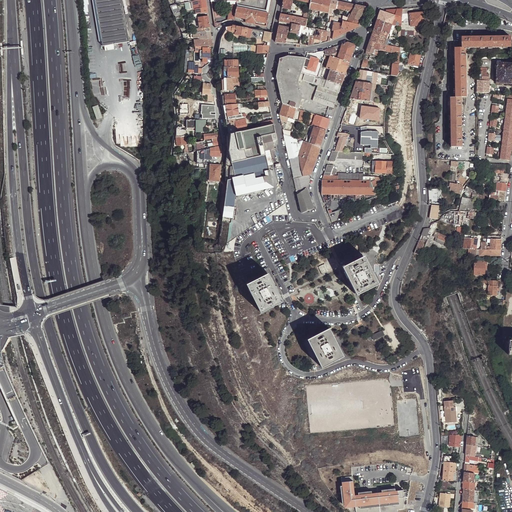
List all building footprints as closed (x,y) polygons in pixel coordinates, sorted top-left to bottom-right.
[(102,41),(94,0),(92,0),(99,42),(102,41)] [(94,0),(102,41),(102,46),(129,42),(122,0),(94,0)] [(196,9),(197,14),(205,13),(207,13),(205,0),(194,0),(193,0),(194,9),(196,9)] [(283,0),(282,8),(291,10),(293,0),(283,0)] [(317,11),(320,11),(322,0),(310,0),(310,3),(309,9),(317,11)] [(322,0),(320,11),(328,13),(329,9),(329,7),(330,0),(322,0)] [(353,12),(356,5),(337,1),(336,8),(345,10),(347,11),(353,12)] [(235,17),(237,7),(237,5),(235,5),(233,5),(231,6),(228,18),(228,20),(234,20),(235,17)] [(269,13),(269,12),(266,11),(266,10),(237,5),(237,7),(269,13)] [(357,24),(366,7),(356,5),(353,12),(350,16),(348,19),(347,22),(357,24)] [(267,23),(269,13),(237,7),(235,17),(246,19),(245,22),(255,24),(255,21),(267,23)] [(395,15),(392,25),(397,27),(401,28),(402,23),(402,15),(403,9),(397,9),(395,15)] [(380,10),(377,20),(392,25),(395,15),(386,12),(380,10)] [(409,14),(410,23),(411,26),(413,26),(424,25),(424,21),(423,12),(409,14)] [(306,27),(307,23),(307,19),(303,18),(281,14),(279,22),(290,24),(303,26),(306,27)] [(408,14),(402,15),(402,23),(410,23),(409,14),(408,14)] [(199,28),(209,26),(208,16),(198,18),(199,27),(199,28)] [(224,22),(228,20),(228,18),(216,19),(216,21),(214,21),(215,27),(218,27),(220,25),(224,22)] [(392,25),(377,20),(374,29),(387,34),(388,34),(392,25)] [(359,26),(360,25),(357,24),(347,22),(343,21),(342,24),(334,23),(332,31),(334,31),(333,40),(359,26)] [(301,35),(301,34),(303,26),(290,24),(289,28),(288,32),(291,33),(291,34),(297,35),(298,34),(301,35)] [(237,26),(236,32),(236,34),(246,35),(246,36),(248,28),(237,26)] [(275,42),(285,43),(287,34),(288,32),(289,28),(278,26),(275,42)] [(301,34),(310,36),(311,30),(312,28),(306,27),(303,26),(301,34)] [(326,35),(327,31),(326,31),(317,29),(315,37),(315,39),(325,41),(326,35)] [(387,34),(374,29),(371,35),(369,41),(383,45),(384,43),(387,35),(387,34)] [(272,32),(264,31),(262,41),(270,43),(272,32)] [(461,47),(465,47),(511,47),(510,36),(498,37),(484,37),(461,37),(461,47)] [(383,45),(369,41),(366,52),(373,53),(374,49),(375,49),(385,51),(386,45),(383,45)] [(337,59),(349,63),(355,45),(348,42),(342,45),(340,51),(339,52),(337,59)] [(325,51),(326,54),(326,55),(328,55),(330,56),(335,58),(337,52),(336,50),(335,47),(325,51)] [(466,97),(465,47),(461,47),(455,48),(455,60),(455,83),(455,97),(461,97),(466,97)] [(418,66),(421,55),(410,53),(408,64),(418,66)] [(276,78),(278,89),(302,97),(298,81),(301,73),(302,73),(306,58),(304,58),(288,56),(280,57),(276,78)] [(326,68),(330,69),(345,74),(349,63),(337,59),(335,58),(330,56),(326,68)] [(511,84),(511,81),(511,63),(497,63),(495,83),(511,84)] [(227,67),(227,76),(238,76),(238,67),(227,67)] [(330,69),(326,80),(341,85),(345,74),(330,69)] [(372,82),(373,72),(360,70),(357,79),(363,80),(365,81),(371,82),(372,82)] [(314,76),(305,74),(302,81),(318,86),(321,78),(320,78),(317,77),(314,76)] [(232,83),(236,83),(236,77),(227,78),(224,78),(223,79),(222,80),(222,90),(229,90),(232,90),(232,83)] [(316,92),(337,99),(339,92),(324,88),(326,80),(321,78),(318,86),(316,92)] [(324,88),(339,92),(341,85),(326,80),(324,88)] [(477,80),(476,92),(488,93),(488,81),(481,80),(477,80)] [(363,100),(369,101),(371,90),(372,84),(371,84),(365,83),(364,83),(364,84),(362,84),(362,82),(356,82),(350,99),(363,100)] [(209,84),(203,84),(203,87),(203,90),(203,94),(211,94),(211,85),(209,84)] [(266,89),(258,89),(255,90),(255,91),(255,97),(267,97),(266,89)] [(282,103),(283,104),(296,108),(297,108),(298,109),(302,99),(302,97),(278,89),(282,103)] [(313,101),(334,107),(337,99),(316,92),(313,101)] [(226,105),(236,104),(235,94),(225,95),(226,105)] [(461,147),(461,97),(455,97),(451,97),(451,108),(451,134),(451,147),(461,147)] [(369,101),(363,100),(362,106),(360,106),(358,118),(376,120),(378,108),(373,108),(374,102),(373,102),(369,101)] [(238,110),(237,104),(236,104),(226,105),(228,119),(240,117),(239,114),(238,110)] [(283,104),(280,115),(288,117),(292,119),(293,117),(294,113),(296,108),(283,104)] [(97,105),(92,107),(96,119),(101,117),(97,105)] [(203,119),(216,119),(215,105),(204,105),(203,112),(202,112),(202,114),(203,114),(203,119)] [(315,115),(311,125),(314,126),(326,130),(329,119),(315,115)] [(196,120),(196,128),(196,132),(201,132),(206,132),(206,119),(202,119),(202,120),(196,120)] [(247,130),(245,119),(235,121),(237,132),(247,130)] [(187,128),(196,128),(196,120),(187,120),(187,128)] [(264,126),(247,130),(237,132),(234,132),(232,133),(231,133),(229,150),(232,162),(266,155),(264,150),(262,137),(276,133),(273,124),(264,126)] [(314,126),(311,135),(310,137),(313,138),(312,141),(311,143),(320,147),(326,130),(314,126)] [(346,130),(347,127),(348,126),(340,126),(339,129),(338,133),(337,136),(337,137),(339,137),(334,151),(338,152),(341,152),(343,152),(347,137),(344,137),(345,134),(346,130)] [(176,129),(175,137),(185,136),(186,136),(186,129),(180,129),(178,130),(176,129)] [(277,140),(276,133),(262,137),(264,150),(270,149),(274,148),(273,143),(273,141),(277,140)] [(288,153),(289,159),(298,157),(298,156),(296,148),(295,143),(294,138),(292,137),(290,136),(284,134),(287,150),(288,153)] [(185,136),(175,137),(177,146),(186,145),(186,140),(185,136)] [(511,141),(511,139),(502,138),(501,145),(511,147),(511,141)] [(196,143),(197,150),(205,149),(204,145),(204,141),(201,142),(196,143)] [(303,177),(310,175),(314,166),(315,162),(320,147),(311,143),(308,143),(305,141),(303,141),(298,156),(298,157),(303,177)] [(511,147),(501,145),(500,152),(510,154),(511,147)] [(207,154),(208,154),(211,154),(210,152),(210,149),(215,148),(215,151),(221,151),(221,148),(221,146),(210,148),(207,149),(207,154)] [(210,152),(211,154),(211,157),(218,156),(222,156),(221,151),(215,151),(215,148),(210,149),(210,152)] [(270,149),(264,150),(266,155),(266,157),(268,157),(269,162),(268,162),(269,166),(273,165),(270,149)] [(335,161),(336,158),(338,152),(334,151),(332,151),(331,154),(330,158),(329,161),(335,161)] [(510,154),(500,152),(499,159),(510,160),(510,154)] [(266,155),(232,162),(235,177),(232,178),(236,196),(273,187),(269,170),(268,167),(269,167),(269,166),(268,162),(269,162),(268,157),(266,157),(266,155)] [(289,159),(297,195),(305,189),(303,177),(298,157),(289,159)] [(392,174),(392,162),(372,161),(372,173),(392,174)] [(220,181),(221,165),(210,164),(210,181),(215,181),(220,181)] [(501,164),(495,164),(495,173),(500,173),(501,173),(501,181),(507,182),(508,174),(504,173),(504,167),(501,167),(501,164)] [(334,165),(327,165),(326,168),(325,172),(323,175),(330,176),(332,172),(333,169),(334,165)] [(381,195),(380,193),(375,180),(374,177),(369,179),(370,181),(370,182),(375,195),(375,197),(381,195)] [(224,206),(233,207),(235,196),(236,196),(232,178),(227,180),(224,202),(224,206)] [(321,194),(375,195),(370,182),(370,181),(368,181),(363,181),(338,180),(337,180),(322,180),(321,194)] [(479,180),(478,188),(490,188),(490,181),(479,180)] [(507,183),(497,182),(497,189),(491,188),(490,192),(489,195),(489,199),(499,200),(499,204),(504,205),(507,183)] [(456,188),(458,188),(458,185),(458,184),(450,183),(449,187),(450,187),(449,191),(456,192),(456,191),(455,191),(456,188)] [(301,213),(313,209),(306,189),(305,189),(297,195),(301,213)] [(484,200),(486,196),(479,194),(480,191),(473,189),(472,193),(472,198),(484,200)] [(474,199),(472,198),(467,198),(462,197),(459,209),(465,210),(465,208),(471,209),(471,207),(475,207),(475,203),(473,202),(474,199)] [(439,206),(431,205),(430,208),(432,209),(431,219),(437,219),(438,210),(439,206)] [(224,206),(223,217),(232,218),(233,207),(224,206)] [(333,213),(335,220),(344,217),(342,210),(333,213)] [(459,211),(449,212),(448,216),(445,215),(444,222),(448,223),(454,224),(456,224),(455,234),(461,235),(463,228),(458,227),(458,224),(459,224),(463,224),(463,213),(459,213),(459,211)] [(420,239),(416,246),(415,250),(422,248),(425,244),(424,241),(426,237),(427,237),(430,229),(428,228),(424,229),(421,235),(420,239)] [(434,241),(443,245),(446,237),(435,232),(433,237),(435,238),(434,241)] [(466,245),(464,244),(463,248),(474,249),(474,247),(476,238),(467,237),(467,238),(466,245)] [(500,249),(501,239),(491,239),(490,247),(490,249),(500,249)] [(322,260),(324,264),(327,271),(336,267),(331,256),(322,260)] [(363,258),(377,286),(378,285),(364,257),(363,258)] [(344,267),(358,295),(377,286),(363,258),(344,267)] [(485,269),(486,269),(486,261),(474,261),(474,275),(484,275),(485,274),(485,269)] [(327,271),(324,264),(318,267),(322,274),(327,271)] [(356,296),(358,295),(344,267),(343,268),(342,268),(356,296)] [(269,274),(268,275),(281,303),(283,302),(269,274)] [(281,303),(268,275),(248,284),(262,312),(281,303)] [(498,280),(497,280),(497,281),(488,281),(488,280),(481,280),(481,283),(488,284),(487,295),(496,296),(496,291),(497,288),(497,283),(498,282),(498,280)] [(262,312),(248,284),(247,285),(261,313),(262,312)] [(326,330),(340,358),(341,357),(328,329),(326,330)] [(307,339),(321,367),(340,358),(326,330),(307,339)] [(371,336),(373,341),(384,336),(382,331),(371,336)] [(319,368),(321,367),(307,339),(305,340),(319,368)] [(454,413),(453,407),(453,400),(444,401),(446,423),(456,422),(456,413),(454,413)] [(460,446),(461,435),(450,435),(449,445),(460,446)] [(467,435),(466,444),(476,446),(478,446),(478,445),(475,444),(475,437),(467,435)] [(466,444),(465,455),(474,457),(475,454),(476,446),(466,444)] [(465,455),(464,463),(469,463),(469,460),(478,461),(478,457),(474,457),(465,455)] [(457,481),(458,472),(455,471),(455,462),(451,462),(444,462),(444,464),(442,480),(448,480),(457,481)] [(464,464),(464,472),(474,474),(475,466),(464,464)] [(464,472),(463,481),(473,483),(474,474),(464,472)] [(356,476),(344,477),(345,485),(344,486),(346,504),(348,503),(349,508),(358,506),(359,506),(358,495),(356,476)] [(462,488),(463,489),(474,490),(475,485),(475,483),(473,483),(463,481),(462,488)] [(385,492),(379,492),(382,511),(400,511),(402,511),(401,508),(404,508),(403,503),(408,503),(409,491),(407,491),(407,489),(398,490),(395,490),(395,488),(391,488),(391,491),(385,492)] [(463,489),(462,501),(473,503),(474,494),(474,490),(463,489)] [(358,506),(358,511),(382,511),(379,492),(372,493),(371,491),(368,491),(368,494),(362,494),(358,495),(359,506),(358,506)] [(439,505),(449,506),(450,494),(440,493),(439,505)]
